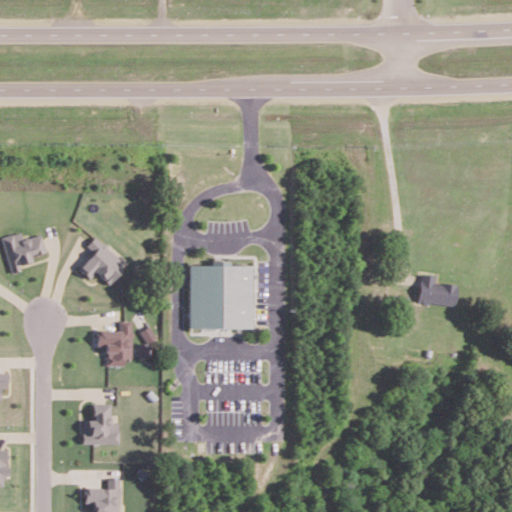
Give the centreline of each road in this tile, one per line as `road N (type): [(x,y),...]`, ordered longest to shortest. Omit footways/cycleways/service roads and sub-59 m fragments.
road 1 (trunk): [(511,28),(0,35)]
road 2 (trunk): [(0,88),(511,83)]
road 3 (residential): [(44,314),(43,511)]
